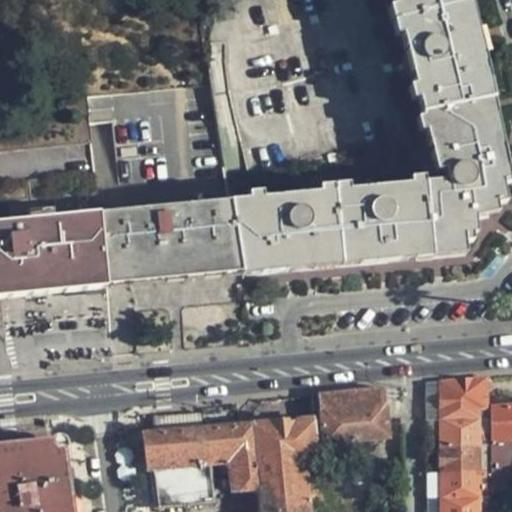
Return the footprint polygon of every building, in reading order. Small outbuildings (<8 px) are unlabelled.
[(440,183),(229,203),(241,276),(464,254),(463,237),(475,234),(475,218),(497,213),(492,187),(510,183),(494,104),(468,0),(392,0),(436,171),(445,171),(449,186),(442,187),(440,183)] [(0,124),(87,116),(85,91),(0,99),(0,124)] [(98,215),(106,289),(123,288),(241,276),(229,203),(98,215)] [(0,224),(0,299),(106,289),(98,215),(0,224)] [(488,419),(488,378),(436,383),(427,383),(427,399),(441,399),(441,420),(488,419)] [(305,461),(319,459),(318,446),(319,446),(387,438),(388,438),(383,388),(311,395),(313,420),(252,425),(260,511),(310,511),(309,503),(305,461)] [(427,399),(427,420),(441,420),(441,399),(427,399)] [(511,405),(490,408),(491,495),(511,494),(511,405)] [(156,433),(144,434),(149,469),(149,470),(154,470),(158,508),(211,502),(208,466),(229,464),(238,463),(240,493),(232,493),(233,511),(260,511),(252,425),(202,429),(201,412),(155,416),(156,433)] [(489,446),(488,419),(441,420),(441,447),(489,446)] [(377,448),(387,438),(319,446),(330,452),(377,448)] [(50,444),(0,449),(0,511),(70,511),(62,454),(61,450),(58,447),(53,445),(50,444)] [(489,472),(489,446),(441,447),(441,473),(489,472)] [(323,500),(319,459),(305,461),(309,503),(323,502),(323,500)] [(229,464),(232,493),(240,493),(238,463),(229,464)] [(489,498),(489,472),(441,473),(441,474),(441,499),(489,498)] [(441,473),(427,473),(428,500),(441,499),(441,474),(441,473)] [(489,511),(489,498),(441,499),(441,511),(489,511)] [(428,500),(427,511),(441,511),(441,499),(428,500)] [(333,511),(332,500),(323,500),(323,502),(324,511),(333,511)] [(324,511),(323,502),(309,503),(310,511),(324,511)]
